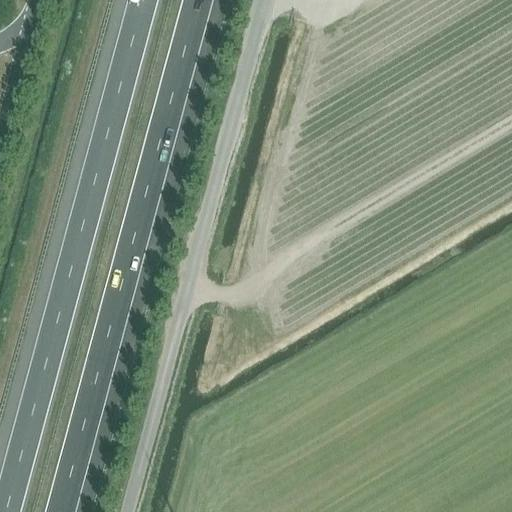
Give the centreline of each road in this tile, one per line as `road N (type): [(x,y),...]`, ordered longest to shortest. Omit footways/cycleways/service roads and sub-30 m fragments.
road 1 (unclassified): [(129,511),(267,0)]
road 2 (motorway): [(142,0),(5,511)]
road 3 (motorway): [(61,511),(197,0)]
road 4 (track): [(189,290),(216,296),(252,287),(511,124)]
